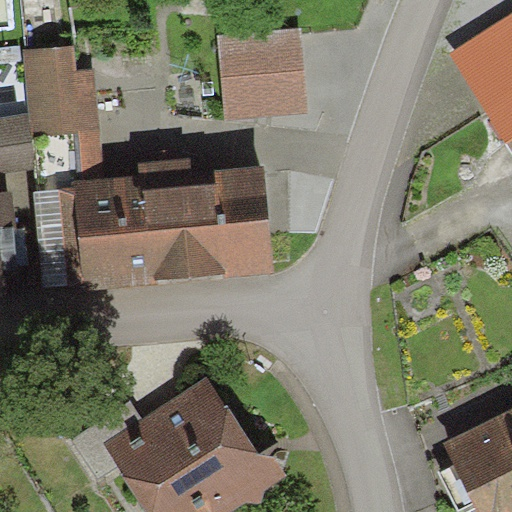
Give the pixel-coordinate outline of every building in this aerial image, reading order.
[(511,22),(473,47),(508,101),(511,98),(511,22)] [(295,37),(228,43),(234,115),(301,109),(295,37)] [(45,284),(86,280),(79,192),(101,190),(93,98),(80,99),(77,53),(27,57),(45,284)] [(511,157),(511,98),(508,101),(485,116),(511,157)] [(0,181),(32,175),(23,121),(0,125),(0,181)] [(144,187),(101,190),(79,192),(86,280),(270,266),(263,179),(191,184),(190,167),(143,170),(144,187)] [(7,199),(0,199),(0,282),(13,281),(7,199)] [(118,453),(127,466),(158,511),(184,511),(198,502),(204,511),(215,511),(243,494),(260,499),(263,465),(245,460),(202,396),(153,430),(118,453)] [(118,453),(153,430),(135,404),(69,449),(96,487),(127,466),(118,453)] [(511,511),(511,413),(445,449),(453,463),(438,471),(460,511),(474,504),(478,511),(511,511)]
